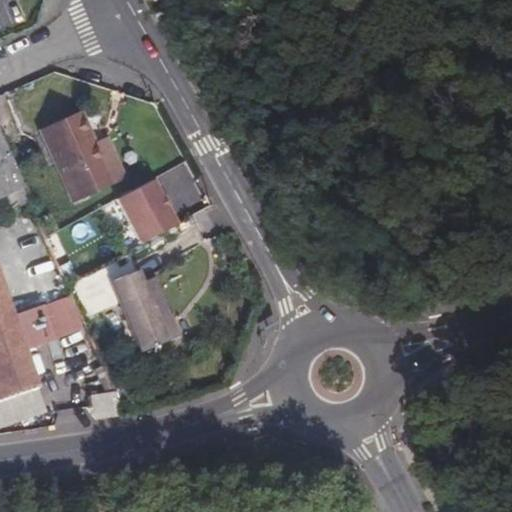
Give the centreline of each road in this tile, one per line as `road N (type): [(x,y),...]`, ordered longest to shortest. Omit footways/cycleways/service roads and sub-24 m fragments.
road 1 (residential): [(315,334),(123,7)]
road 2 (secondary): [(293,396),(157,436),(0,460)]
road 3 (unknown): [(0,248),(20,291),(65,453)]
road 4 (secondary): [(511,315),(378,350)]
road 5 (residential): [(0,58),(123,7)]
